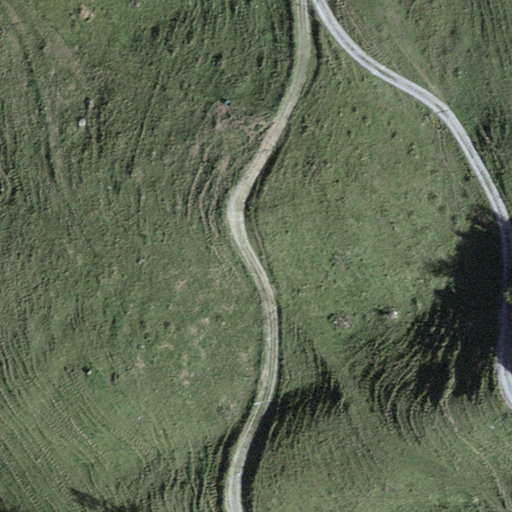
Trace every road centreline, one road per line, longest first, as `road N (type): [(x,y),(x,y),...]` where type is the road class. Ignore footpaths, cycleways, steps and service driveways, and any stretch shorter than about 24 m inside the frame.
road 1 (track): [(302,0),(302,89),(254,159),(231,212),(272,297),(265,393),(237,470),(237,511)]
road 2 (track): [(328,0),(347,46),(496,141),(511,163)]
